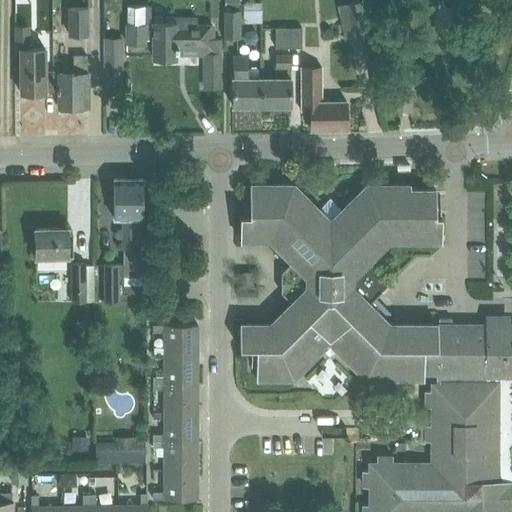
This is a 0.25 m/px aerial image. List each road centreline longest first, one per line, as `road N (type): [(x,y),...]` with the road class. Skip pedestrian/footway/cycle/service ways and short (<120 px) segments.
road 1 (residential): [(219,425),(217,155)]
road 2 (tertiary): [(455,151),(217,155)]
road 3 (tertiary): [(217,155),(0,162)]
road 4 (residential): [(455,151),(456,309),(511,309)]
road 5 (residential): [(394,425),(219,425)]
